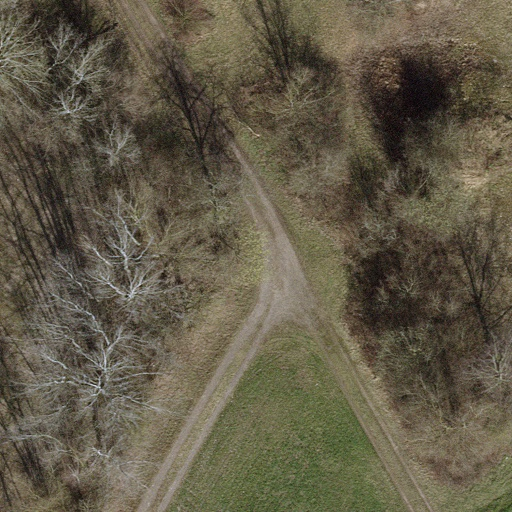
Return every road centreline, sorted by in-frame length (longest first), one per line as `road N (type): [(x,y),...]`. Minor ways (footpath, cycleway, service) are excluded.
road 1 (track): [(134,0),(254,197),(288,276)]
road 2 (track): [(288,276),(154,511)]
road 3 (track): [(288,276),(421,511)]
